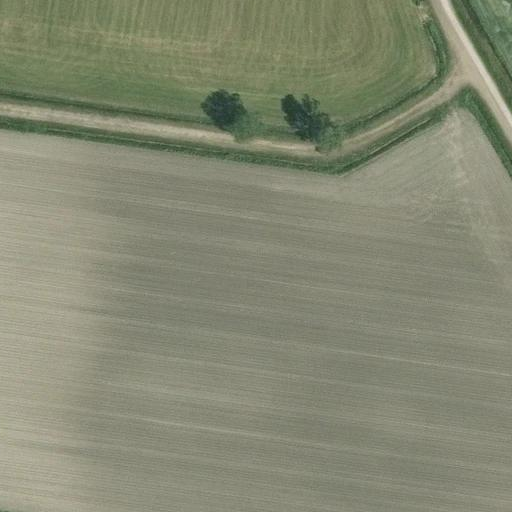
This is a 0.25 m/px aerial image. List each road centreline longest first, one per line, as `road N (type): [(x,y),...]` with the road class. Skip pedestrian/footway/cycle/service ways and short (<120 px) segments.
road 1 (track): [(480,69),(363,140),(329,151),(0,114)]
road 2 (track): [(436,0),(511,136)]
